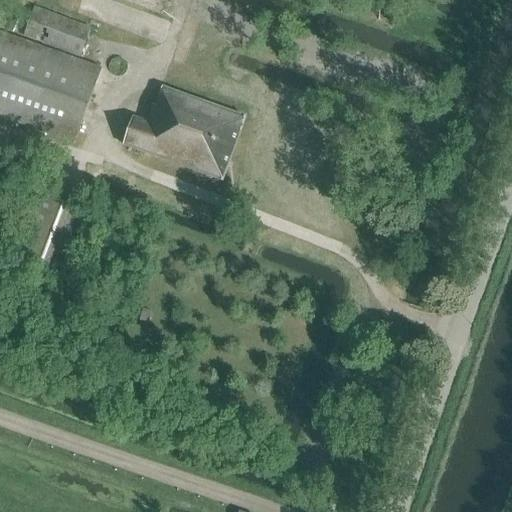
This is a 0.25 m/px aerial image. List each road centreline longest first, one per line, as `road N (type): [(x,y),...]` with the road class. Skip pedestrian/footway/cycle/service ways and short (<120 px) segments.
road 1 (tertiary): [(393,511),(511,170)]
road 2 (track): [(0,417),(271,511)]
